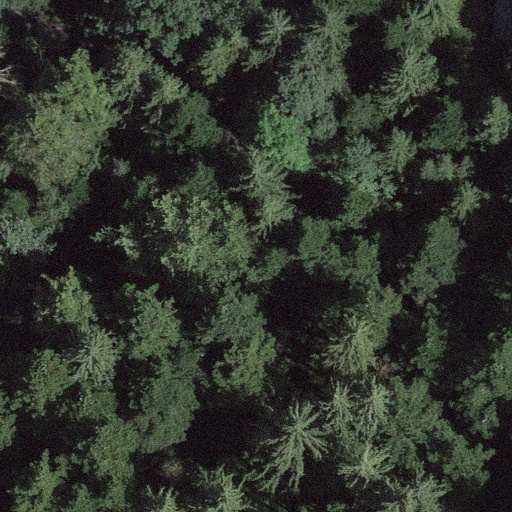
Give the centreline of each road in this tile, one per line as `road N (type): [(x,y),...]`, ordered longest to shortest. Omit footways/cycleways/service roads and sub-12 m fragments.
road 1 (track): [(511,287),(0,19)]
road 2 (track): [(312,0),(128,80)]
